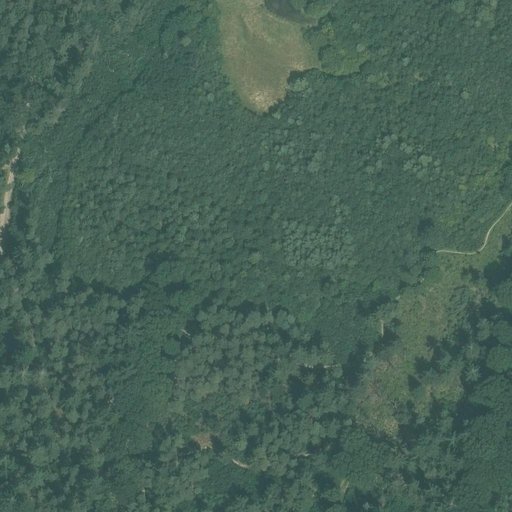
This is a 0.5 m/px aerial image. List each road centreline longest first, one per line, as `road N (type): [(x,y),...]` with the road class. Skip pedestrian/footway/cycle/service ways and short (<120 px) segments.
road 1 (track): [(0,230),(45,0)]
road 2 (track): [(511,387),(488,511)]
